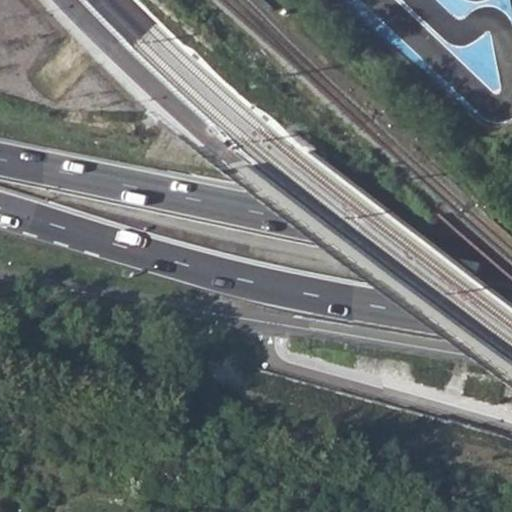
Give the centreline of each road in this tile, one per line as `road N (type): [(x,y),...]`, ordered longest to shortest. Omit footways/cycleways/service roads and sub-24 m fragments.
road 1 (trunk): [(0,205),(229,275),(511,329)]
road 2 (trunk): [(511,264),(0,159)]
